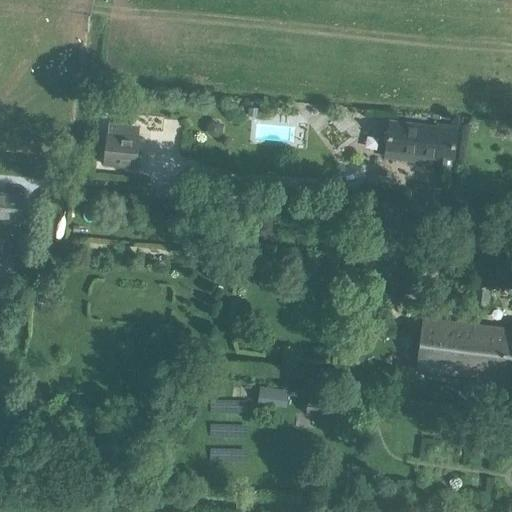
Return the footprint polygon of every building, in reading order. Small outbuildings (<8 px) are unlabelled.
[(249,107),(248,116),(257,117),(258,108),(249,107)] [(389,124),(386,151),(434,157),(433,165),(449,167),(450,159),(452,159),(456,126),(438,124),(437,130),(389,124)] [(107,135),(104,165),(136,168),(139,138),(107,135)] [(437,201),(437,200),(438,189),(416,187),(415,198),(415,199),(437,201)] [(23,197),(0,194),(0,217),(21,220),(23,197)] [(363,245),(423,250),(424,230),(364,225),(363,245)] [(20,232),(17,255),(31,256),(33,233),(20,232)] [(0,239),(0,271),(12,273),(13,269),(29,271),(31,256),(17,255),(1,253),(3,239),(2,239),(0,239)] [(476,285),(475,304),(488,305),(490,287),(476,285)] [(511,330),(425,319),(418,369),(511,381),(511,330)] [(259,401),(286,405),(288,391),(261,387),(259,401)] [(329,416),(331,401),(308,399),(307,413),(329,416)] [(134,440),(131,457),(141,459),(145,442),(134,440)] [(474,457),(483,458),(485,446),(476,445),(474,457)]
